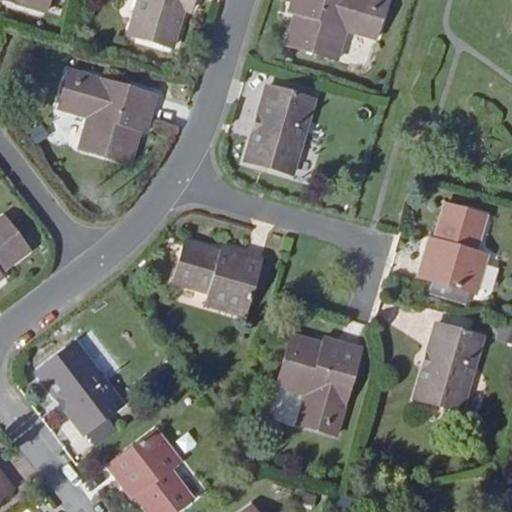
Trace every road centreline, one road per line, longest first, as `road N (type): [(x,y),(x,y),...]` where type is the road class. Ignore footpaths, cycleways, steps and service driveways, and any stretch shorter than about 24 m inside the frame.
road 1 (residential): [(364,302),(380,245),(220,198),(177,171)]
road 2 (residential): [(177,171),(201,130),(240,0)]
road 3 (residential): [(93,265),(0,145)]
road 4 (residential): [(0,401),(85,511)]
road 5 (residential): [(93,265),(136,230),(177,171)]
